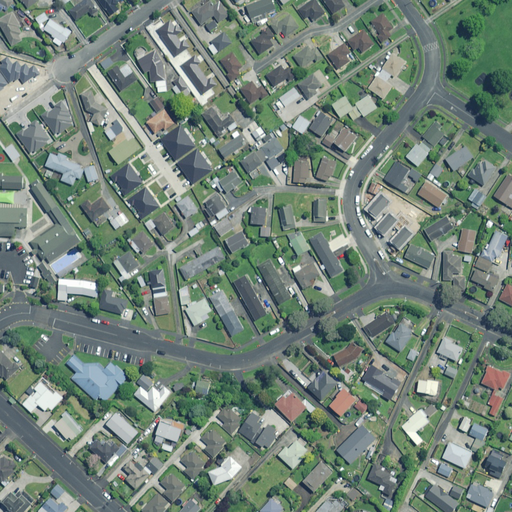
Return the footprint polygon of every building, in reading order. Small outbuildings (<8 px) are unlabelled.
[(0,0),(0,11),(2,13),(3,10),(6,12),(13,1),(11,0),(0,0)] [(20,0),(23,3),(24,2),(28,8),(39,1),(38,0),(20,0)] [(100,12),(91,0),(84,0),(69,11),(76,21),(89,12),(93,17),(100,12)] [(117,7),(121,4),(117,0),(112,0),(111,0),(99,0),(111,16),(119,11),(117,7)] [(276,10),(271,0),(263,0),(247,6),(253,23),(265,19),(264,15),(276,10)] [(325,14),(315,0),(312,0),(299,10),(305,19),(310,16),(314,22),(325,14)] [(342,0),(323,0),(333,15),(345,7),(341,1),(342,0)] [(213,6),(210,2),(201,9),(199,7),(192,12),(201,25),(214,16),(219,23),(229,16),(219,2),(213,6)] [(19,35),(23,33),(20,28),(22,27),(13,13),(0,19),(0,24),(12,46),(22,41),(19,35)] [(49,19),(44,13),(36,19),(40,25),(49,19)] [(301,28),(292,14),(272,26),(277,35),(282,32),(286,37),(301,28)] [(393,29),(383,14),(372,22),(381,35),(378,37),(382,43),(391,37),(388,32),(393,29)] [(71,33),(51,20),(44,30),(65,43),(71,33)] [(218,26),(214,20),(206,26),(210,32),(218,26)] [(180,46),(179,45),(187,39),(177,24),(170,29),(172,33),(159,42),(167,53),(176,47),(177,48),(180,46)] [(274,37),(268,28),(256,35),(258,37),(251,42),(260,55),(273,46),(270,40),(274,37)] [(374,45),(364,30),(348,41),(354,50),(359,47),(362,53),(374,45)] [(232,44),(224,33),(211,41),(213,44),(209,47),(215,56),(232,44)] [(294,56),(303,69),(315,60),(317,62),(323,57),(317,49),(310,38),(303,43),(306,47),(294,56)] [(351,53),(345,44),(328,54),(338,69),(350,62),(346,56),(351,53)] [(163,63),(156,50),(138,60),(145,74),(150,71),(151,83),(156,82),(158,93),(167,91),(163,63)] [(243,67),(233,53),(221,61),(230,74),(228,75),(232,81),(241,75),(238,71),(243,67)] [(406,62),(393,54),(369,89),(384,99),(392,87),(386,83),(392,75),(395,78),(406,62)] [(114,64),(109,56),(100,62),(106,70),(114,64)] [(121,69),(118,64),(107,71),(120,92),(138,81),(129,65),(121,69)] [(32,87),(17,65),(6,73),(21,95),(32,87)] [(285,70),(281,66),(266,76),(274,87),(288,78),(289,80),(295,76),(289,67),(285,70)] [(328,82),(320,70),(299,85),(309,100),(318,93),(316,90),(328,82)] [(191,92),(181,77),(174,81),(177,86),(173,88),(178,95),(182,93),(185,97),(191,92)] [(257,89),(252,81),(240,89),(251,104),(261,97),(262,99),(269,95),(262,85),(257,89)] [(300,96),(294,88),(280,99),(286,107),(300,96)] [(96,103),(91,91),(81,94),(87,110),(95,114),(91,122),(100,126),(109,109),(96,103)] [(377,108),(368,94),(361,99),(361,100),(352,106),(346,97),(333,105),(341,118),(348,113),(354,121),(363,115),(364,117),(377,108)] [(16,105),(10,96),(3,102),(9,110),(16,105)] [(164,107),(158,98),(150,103),(157,112),(164,107)] [(199,103),(195,98),(190,101),(194,107),(199,103)] [(228,127),(231,131),(238,126),(231,116),(222,122),(212,108),(203,114),(218,137),(226,132),(225,130),(228,127)] [(62,118),(37,109),(33,122),(58,131),(62,118)] [(175,124),(165,110),(147,122),(155,134),(164,128),(166,130),(175,124)] [(333,121),(321,113),(310,129),(322,137),(333,121)] [(28,137),(12,116),(4,122),(20,144),(28,137)] [(296,130),(293,134),(297,136),(299,132),(303,134),(310,123),(300,116),(293,127),(296,130)] [(194,134),(183,120),(165,134),(176,148),(194,134)] [(266,136),(256,121),(247,127),(258,141),(266,136)] [(124,131),(118,123),(105,132),(111,140),(124,131)] [(417,144),(406,157),(418,167),(429,154),(428,153),(434,146),(434,147),(445,135),(434,126),(424,138),(425,139),(419,146),(417,144)] [(328,136),(323,143),(330,148),(334,143),(346,152),(357,137),(345,129),(336,142),(328,136)] [(218,148),(226,159),(235,152),(236,155),(240,152),(239,150),(247,144),(238,131),(233,135),(235,138),(224,146),(223,144),(218,148)] [(141,148),(133,137),(127,141),(126,140),(110,152),(119,165),(141,148)] [(215,158),(200,138),(179,153),(194,173),(215,158)] [(284,150),(276,138),(241,162),(249,173),(266,161),(272,170),(281,164),(276,156),(284,150)] [(20,155),(11,143),(3,148),(13,161),(20,155)] [(474,157),(466,146),(446,160),(454,171),(474,157)] [(67,157),(59,153),(58,157),(51,154),(46,166),(65,174),(62,181),(73,185),(77,178),(80,179),(84,170),(80,169),(81,166),(66,160),(67,157)] [(146,169),(135,155),(114,170),(125,185),(146,169)] [(315,177),(327,181),(329,176),(331,177),(337,162),(322,157),(315,177)] [(496,168),(485,161),(483,165),(480,163),(475,170),(473,169),(469,176),(485,186),(496,168)] [(293,182),(305,183),(306,178),(308,178),(309,162),(295,162),(293,182)] [(417,182),(418,181),(422,175),(412,168),(410,170),(397,162),(385,180),(405,193),(408,188),(405,186),(409,180),(406,179),(409,175),(414,179),(413,180),(417,182)] [(443,170),(436,165),(430,173),(438,178),(443,170)] [(98,179),(93,166),(84,169),(89,182),(98,179)] [(187,177),(180,168),(172,174),(179,183),(187,177)] [(0,170),(0,186),(1,186),(1,188),(22,189),(23,176),(1,175),(1,170),(0,170)] [(243,183),(234,171),(220,182),(217,178),(209,183),(214,189),(218,186),(222,192),(225,190),(228,194),(243,183)] [(164,193),(151,174),(130,188),(142,207),(164,193)] [(511,193),(511,176),(509,174),(494,197),(511,207),(511,193),(511,194),(511,193)] [(77,234),(41,181),(39,182),(37,179),(30,184),(32,187),(30,188),(55,224),(29,242),(34,249),(31,251),(34,255),(37,253),(41,258),(77,234)] [(447,196),(426,182),(418,194),(439,208),(447,196)] [(486,197),(475,189),(469,199),(473,202),(471,206),(478,210),(486,197)] [(229,213),(218,195),(205,203),(209,208),(206,210),(211,218),(216,215),(219,220),(229,213)] [(111,209),(102,196),(91,204),(88,200),(81,205),(93,222),(111,209)] [(198,211),(189,197),(177,204),(186,219),(198,211)] [(328,202),(315,201),(314,222),(327,222),(328,202)] [(400,221),(405,219),(402,214),(411,210),(409,205),(400,209),(398,204),(394,206),(392,202),(377,208),(383,221),(384,220),(388,228),(386,228),(392,242),(396,240),(399,245),(409,240),(400,221)] [(296,228),(291,206),(279,208),(284,231),(296,228)] [(28,208),(0,207),(0,235),(14,236),(15,227),(27,228),(28,208)] [(265,225),(266,218),(267,218),(268,209),(267,209),(252,208),(251,224),(265,225)] [(129,221),(124,214),(111,223),(116,229),(129,221)] [(174,228),(164,214),(153,222),(151,220),(145,224),(150,231),(156,226),(163,236),(174,228)] [(454,228),(447,217),(426,230),(432,241),(454,228)] [(234,228),(227,218),(215,227),(221,237),(234,228)] [(205,226),(201,222),(196,225),(199,230),(205,226)] [(271,228),(261,228),(260,236),(270,237),(271,228)] [(477,232),(463,229),(459,251),(473,254),(477,232)] [(479,258),(492,264),(495,257),(498,258),(508,236),(496,231),(486,251),(483,249),(479,258)] [(153,245),(142,232),(129,243),(137,253),(140,250),(143,254),(153,245)] [(234,253),(244,248),(245,250),(251,246),(250,245),(243,232),(227,240),(234,253)] [(344,271),(322,232),(310,239),(332,278),(344,271)] [(310,250),(303,235),(291,241),(298,256),(310,250)] [(435,256),(411,245),(405,258),(429,269),(435,256)] [(225,259),(219,247),(179,268),(186,281),(225,259)] [(453,256),(453,251),(444,251),(443,280),(453,281),(453,290),(465,291),(466,276),(461,276),(461,273),(462,257),(453,256)] [(139,266),(129,252),(119,259),(124,268),(120,271),(123,276),(119,279),(122,283),(131,277),(129,273),(139,266)] [(492,264),(479,258),(475,266),(488,272),(492,264)] [(291,299),(270,260),(258,267),(280,305),(291,299)] [(54,278),(43,262),(38,265),(49,282),(54,278)] [(320,275),(313,264),(304,269),(301,265),(293,269),(304,289),(311,285),(309,281),(320,275)] [(170,314),(163,269),(150,271),(157,316),(170,314)] [(499,280),(477,270),(472,280),(485,286),(485,288),(493,292),(499,280)] [(146,285),(141,276),(137,279),(142,288),(146,285)] [(267,315),(246,276),(234,282),(255,321),(267,315)] [(100,281),(85,279),(85,282),(60,279),(57,300),(67,301),(68,293),(98,297),(100,281)] [(511,287),(507,285),(500,300),(511,306),(511,287)] [(187,286),(179,290),(182,306),(191,305),(187,286)] [(99,308),(124,315),(126,316),(127,310),(126,310),(128,302),(112,297),(114,291),(105,289),(99,308)] [(244,330),(223,290),(210,297),(232,337),(244,330)] [(212,311),(205,299),(186,310),(195,326),(203,321),(201,317),(212,311)] [(391,315),(388,317),(386,314),(364,328),(372,339),(396,323),(391,315)] [(415,333),(402,324),(395,334),(393,333),(387,342),(401,352),(415,333)] [(453,341),(445,338),(439,352),(441,354),(440,357),(447,360),(448,357),(457,361),(463,348),(451,343),(453,341)] [(364,351),(353,342),(349,348),(333,355),(339,368),(356,360),(364,351)] [(5,377),(8,380),(21,368),(15,362),(13,364),(0,350),(0,374),(3,378),(5,377)] [(418,353),(411,350),(407,359),(414,362),(418,353)] [(109,398),(127,377),(109,361),(104,367),(98,362),(81,361),(73,355),(66,363),(76,371),(71,377),(97,399),(109,398)] [(384,373),(372,365),(363,379),(367,381),(364,384),(376,392),(378,388),(385,393),(383,396),(391,401),(402,384),(394,379),(392,381),(383,375),(384,373)] [(458,370),(446,365),(442,373),(454,378),(458,370)] [(495,396),(497,390),(499,387),(504,390),(511,374),(503,371),(502,372),(489,367),(482,384),(494,389),(492,394),(488,404),(493,406),(489,413),(496,416),(503,399),(495,396)] [(347,382),(354,373),(348,368),(345,372),(342,369),(338,374),(347,382)] [(338,384),(327,374),(319,383),(316,380),(309,389),(322,401),(338,384)] [(154,383),(144,375),(137,383),(141,387),(135,395),(155,412),(171,393),(165,387),(160,393),(153,387),(151,386),(154,383)] [(27,391),(32,396),(23,405),(32,413),(39,405),(46,411),(49,408),(52,411),(64,398),(44,379),(35,389),(32,386),(27,391)] [(428,382),(420,381),(418,392),(436,395),(439,382),(428,380),(428,382)] [(210,383),(197,381),(195,394),(208,395),(210,383)] [(362,414),(369,407),(359,398),(357,400),(344,388),(336,397),(337,398),(330,406),(341,417),(353,405),(362,414)] [(275,405),(292,423),(306,409),(312,416),(317,411),(306,399),(301,403),(293,394),(290,396),(287,393),(275,405)] [(470,403),(463,400),(460,405),(468,408),(470,403)] [(419,411),(402,427),(418,445),(423,441),(416,433),(428,422),(427,420),(437,410),(432,405),(422,414),(419,411)] [(243,420),(232,409),(228,406),(218,417),(226,424),(223,426),(232,435),(241,426),(239,424),(243,420)] [(84,430),(68,412),(61,418),(63,419),(55,426),(68,439),(70,437),(73,440),(84,430)] [(139,433),(117,413),(107,424),(128,444),(139,433)] [(261,419),(253,413),(239,432),(252,441),(254,438),(258,440),(256,443),(263,448),(265,445),(269,448),(277,437),(274,435),(277,431),(269,426),(266,430),(257,424),(261,419)] [(373,416),(370,413),(363,418),(366,422),(373,416)] [(472,421),(465,417),(459,429),(467,432),(472,421)] [(162,423),(155,440),(165,444),(167,438),(178,442),(184,426),(174,422),(172,427),(162,423)] [(471,451),(481,455),(486,443),(483,441),(488,429),(474,423),(468,434),(477,438),(471,451)] [(377,439),(363,425),(337,451),(351,464),(377,439)] [(228,444),(212,429),(202,439),(209,446),(205,450),(214,458),(228,444)] [(104,446),(98,440),(90,449),(106,463),(97,474),(101,479),(127,449),(123,445),(120,448),(115,444),(110,440),(104,446)] [(308,451),(298,441),(289,450),(286,447),(279,455),(293,469),(306,456),(304,455),(308,451)] [(472,454),(450,443),(443,458),(465,469),(472,454)] [(174,448),(164,444),(162,449),(172,453),(174,448)] [(207,466),(192,452),(188,457),(185,454),(180,460),(189,468),(185,472),(193,480),(204,469),(207,466)] [(503,457),(492,452),(485,467),(492,470),(490,474),(500,478),(507,463),(501,461),(503,457)] [(13,469),(16,466),(5,456),(2,460),(0,458),(0,481),(2,482),(3,480),(5,482),(15,471),(13,469)] [(164,465),(155,457),(146,467),(155,475),(164,465)] [(243,468),(230,457),(222,466),(223,467),(209,473),(214,485),(232,479),(243,468)] [(135,466),(130,462),(124,469),(130,475),(126,480),(136,490),(151,474),(138,462),(135,466)] [(333,473),(322,462),(304,482),(315,493),(333,473)] [(394,479),(396,473),(392,472),(391,475),(381,471),(383,467),(375,463),(368,479),(382,485),(379,491),(391,496),(398,481),(394,479)] [(453,470),(442,464),(438,473),(448,478),(453,470)] [(186,487),(172,475),(169,479),(166,477),(161,483),(168,490),(165,494),(173,502),(186,487)] [(297,485),(290,478),(285,484),(292,491),(297,485)] [(489,490),(473,482),(466,498),(488,508),(494,494),(488,491),(489,490)] [(452,511),(459,504),(433,484),(424,496),(444,511),(452,511)] [(65,492),(57,486),(51,493),(58,500),(65,492)] [(460,499),(464,490),(456,486),(451,494),(460,499)] [(360,494),(354,488),(348,496),(353,501),(360,494)] [(2,503),(9,510),(6,511),(25,511),(35,502),(25,492),(19,500),(12,493),(2,503)] [(163,511),(170,505),(158,494),(142,511),(163,511)] [(342,498),(331,497),(317,511),(340,511),(348,503),(342,498)] [(59,505),(50,498),(39,511),(64,511),(68,508),(62,502),(59,505)] [(284,509),(272,498),(260,511),(282,511),(284,509)] [(197,504),(198,502),(194,499),(193,500),(192,499),(184,508),(184,509),(181,511),(198,511),(202,508),(197,504)] [(392,511),(396,504),(387,499),(383,507),(392,511)]
